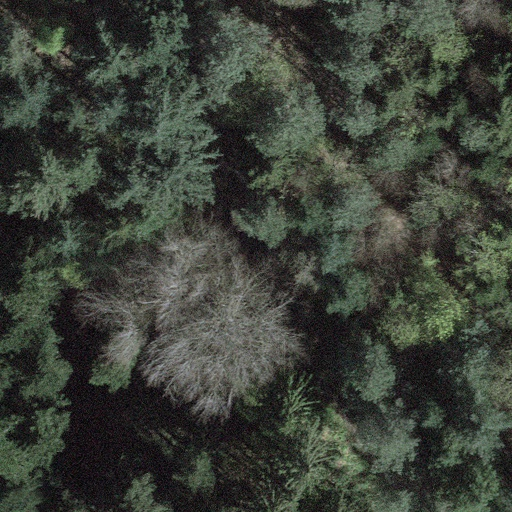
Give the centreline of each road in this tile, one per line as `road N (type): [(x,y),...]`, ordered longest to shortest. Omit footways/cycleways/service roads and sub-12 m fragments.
road 1 (track): [(422,511),(323,388),(278,303),(232,160)]
road 2 (track): [(199,0),(232,160)]
